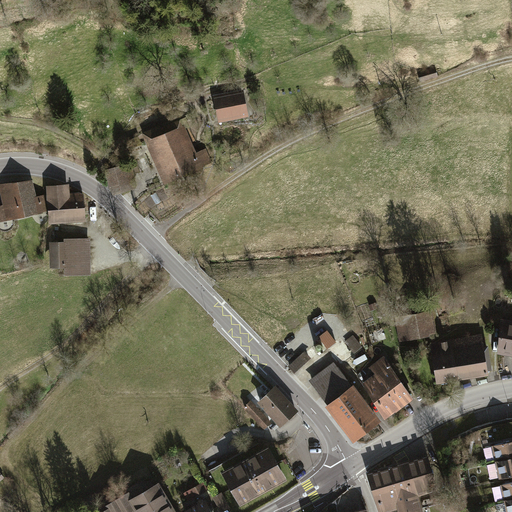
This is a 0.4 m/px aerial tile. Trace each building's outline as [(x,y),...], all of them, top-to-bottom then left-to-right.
[(434,69),(421,73),(423,81),(436,77),(434,69)] [(241,94),(218,98),(222,118),(245,114),(241,94)] [(148,136),(167,181),(199,168),(198,167),(210,162),(205,151),(193,156),(179,123),(148,136)] [(138,136),(125,142),(131,148),(142,144),(138,136)] [(130,165),(110,171),(114,192),(116,194),(136,187),(130,165)] [(29,181),(2,185),(7,208),(0,209),(0,221),(49,209),(48,195),(40,196),(41,201),(33,202),(29,181)] [(49,209),(49,221),(85,218),(83,194),(80,194),(80,197),(75,197),(75,194),(70,194),(70,198),(68,198),(67,186),(47,187),(48,195),(49,209)] [(65,273),(88,272),(87,244),(53,244),(53,265),(65,264),(65,273)] [(430,311),(397,317),(401,341),(414,339),(414,337),(430,334),(434,333),(430,311)] [(500,350),(511,352),(511,324),(502,323),(500,350)] [(327,330),(319,337),(328,348),(336,341),(327,330)] [(354,352),(361,346),(353,336),(346,341),(354,352)] [(451,341),(431,345),(437,381),(488,373),(482,336),(451,341)] [(306,353),(290,367),(294,371),(309,357),(306,353)] [(378,375),(365,385),(384,417),(411,397),(397,376),(396,378),(387,368),(386,369),(379,361),(371,367),(378,375)] [(335,367),(313,384),(356,439),(377,423),(371,415),(374,412),(368,403),(364,406),(361,401),(365,398),(358,389),(354,393),(335,367)] [(296,412),(274,387),(260,400),(282,425),(296,412)] [(250,401),(245,406),(265,428),(270,423),(250,401)] [(511,441),(494,445),(498,461),(501,477),(511,474),(511,441)] [(268,450),(225,473),(240,502),(284,478),(268,450)] [(427,457),(368,474),(380,511),(400,506),(401,511),(421,511),(417,494),(436,488),(427,457)] [(110,509),(104,511),(172,511),(157,485),(155,487),(151,481),(147,483),(146,482),(127,493),(128,494),(108,506),(110,509)] [(511,511),(511,482),(503,484),(506,500),(508,511),(511,511)] [(191,489),(195,497),(208,490),(205,485),(201,486),(200,484),(191,489)] [(214,498),(222,511),(229,507),(221,494),(214,498)] [(199,504),(185,511),(210,511),(213,509),(211,506),(208,507),(205,501),(204,502),(203,499),(198,502),(199,504)]
